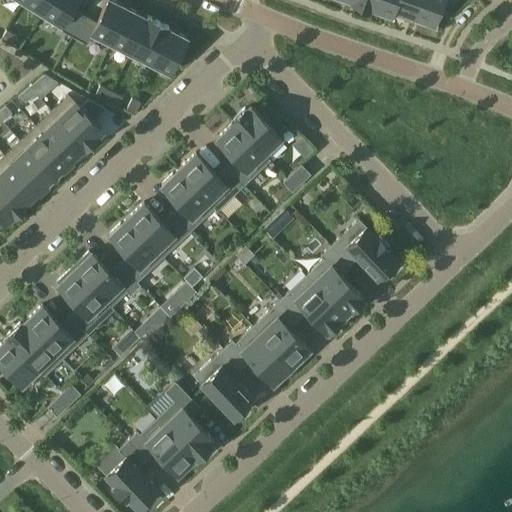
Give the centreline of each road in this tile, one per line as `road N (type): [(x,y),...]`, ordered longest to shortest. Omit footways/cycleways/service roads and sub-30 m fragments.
road 1 (residential): [(193,511),(459,260)]
road 2 (residential): [(248,39),(0,278)]
road 3 (residential): [(459,260),(248,39)]
road 4 (residential): [(267,21),(463,89)]
